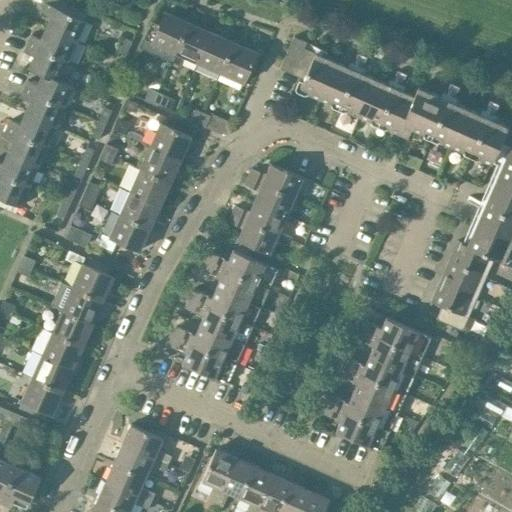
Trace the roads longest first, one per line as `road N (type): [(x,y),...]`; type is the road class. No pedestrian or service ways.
road 1 (residential): [(433,188),(292,129),(268,129),(240,147),(182,224),(118,375)]
road 2 (residential): [(366,483),(118,375)]
road 3 (unknown): [(341,472),(387,308)]
road 4 (residential): [(118,375),(52,511)]
